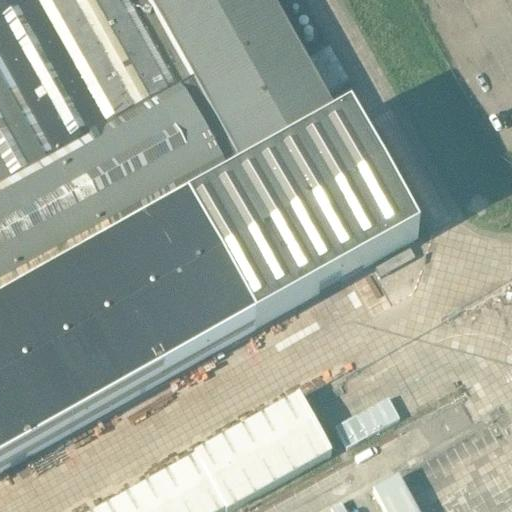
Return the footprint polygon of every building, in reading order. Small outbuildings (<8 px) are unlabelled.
[(0,0),(0,476),(253,334),(252,334),(415,242),(348,122),(337,128),(264,0),(0,0)] [(331,49),(311,59),(326,92),(347,83),(331,49)] [(392,405),(390,400),(356,417),(369,441),(412,418),(403,400),(392,405)] [(232,511),(329,458),(297,401),(194,459),(195,461),(104,511),(232,511)] [(413,511),(396,482),(372,495),(381,511),(413,511)]
